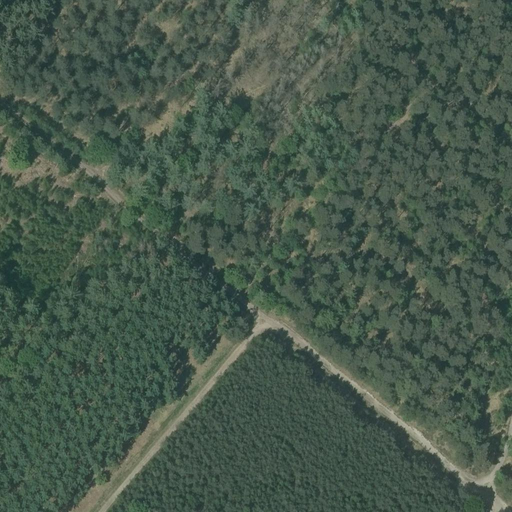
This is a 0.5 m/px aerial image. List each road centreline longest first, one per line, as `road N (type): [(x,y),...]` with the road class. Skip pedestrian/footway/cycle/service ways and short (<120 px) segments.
road 1 (track): [(0,104),(239,298)]
road 2 (track): [(428,83),(239,298)]
road 3 (track): [(262,321),(486,499)]
road 4 (track): [(262,321),(102,511)]
